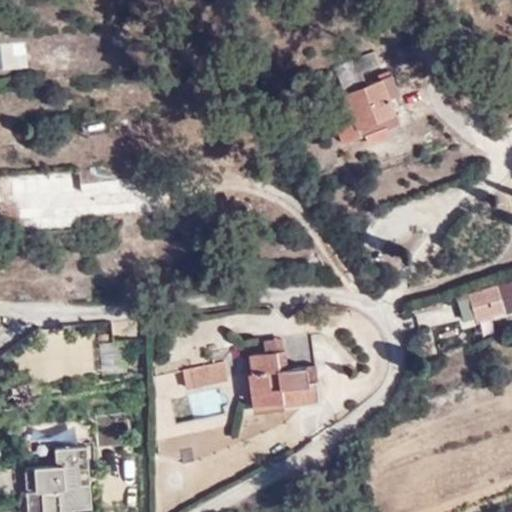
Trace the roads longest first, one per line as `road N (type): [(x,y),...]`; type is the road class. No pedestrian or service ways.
road 1 (residential): [(195,511),(310,450),(395,377),(396,329),(361,292),(22,316)]
road 2 (unknown): [(396,329),(428,226),(495,162)]
road 3 (unknown): [(495,162),(471,137),(461,110),(455,0)]
